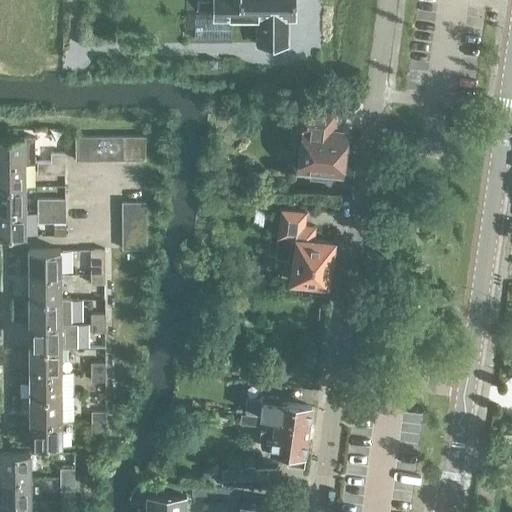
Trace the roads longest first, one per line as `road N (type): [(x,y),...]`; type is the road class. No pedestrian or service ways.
road 1 (residential): [(321,511),(389,0)]
road 2 (secondary): [(447,511),(511,88)]
